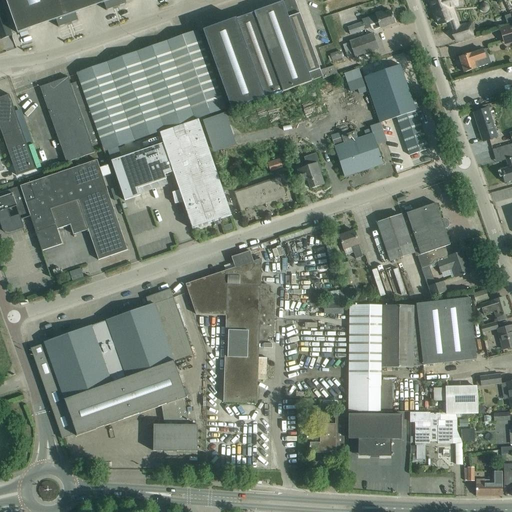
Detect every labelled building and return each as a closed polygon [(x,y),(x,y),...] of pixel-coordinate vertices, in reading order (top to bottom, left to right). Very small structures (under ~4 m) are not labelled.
[(6,0),(18,33),(56,20),(59,27),(78,20),(76,13),(104,3),(106,10),(126,3),(124,0),(6,0)] [(203,30),(206,40),(231,109),(264,97),(283,91),(312,81),(312,80),(322,77),(323,78),(328,77),(337,73),(334,65),(320,70),(294,0),(287,0),(283,2),(283,1),(254,12),(236,19),(236,18),(203,30)] [(460,25),(453,7),(457,5),(455,0),(429,0),(438,24),(451,19),(454,27),(452,28),(457,41),(477,34),(472,21),(460,25)] [(480,8),(481,11),(482,12),(483,12),(485,12),(487,12),(488,10),(489,9),(490,7),(489,5),(488,4),(486,3),(485,3),(482,3),(481,4),(480,5),(479,7),(480,8)] [(395,23),(390,10),(383,13),(382,11),(375,14),(376,14),(362,19),(362,22),(348,27),(350,34),(371,27),(372,29),(374,30),(380,28),(395,23)] [(6,16),(0,17),(0,37),(1,39),(12,35),(6,16)] [(511,23),(507,25),(498,28),(504,45),(511,42),(511,23)] [(198,31),(77,74),(80,81),(101,142),(104,151),(117,146),(150,135),(225,109),(201,40),(198,32),(198,31)] [(349,41),(350,42),(343,44),(347,58),(354,56),(355,57),(378,49),(373,33),(349,41)] [(340,53),(339,50),(329,54),(330,57),(331,57),(334,64),(343,61),(341,53),(340,53)] [(471,53),(459,57),(464,72),(476,68),(488,64),(485,58),(483,50),(471,54),(471,53)] [(338,64),(341,72),(349,69),(346,61),(338,64)] [(400,65),(364,77),(380,123),(397,117),(409,155),(428,148),(400,65)] [(56,81),(40,87),(43,96),(66,162),(94,152),(92,146),(101,142),(80,81),(71,84),(68,77),(56,81)] [(361,78),(347,83),(350,92),(364,87),(361,78)] [(0,127),(2,134),(21,128),(9,94),(0,97),(0,127)] [(498,136),(489,108),(473,113),(473,114),(474,113),(483,140),(482,141),(492,138),(495,137),(498,136)] [(231,215),(198,120),(160,133),(163,143),(111,161),(125,200),(140,195),(138,188),(166,179),(165,174),(173,171),(179,191),(172,193),(175,203),(183,202),(192,229),(221,219),(231,215)] [(386,141),(380,123),(370,126),(370,128),(363,130),(365,136),(358,138),(355,131),(342,135),(342,137),(332,141),(345,177),(383,164),(376,144),(386,141)] [(2,134),(17,175),(35,169),(21,128),(2,134)] [(308,180),(310,188),(324,184),(317,164),(319,163),(316,153),(304,157),(307,166),(298,170),(302,182),(308,180)] [(501,170),(505,182),(511,180),(511,157),(506,159),(508,167),(501,170)] [(97,159),(17,186),(27,217),(30,216),(42,251),(62,244),(57,229),(70,224),(74,235),(88,230),(98,260),(128,250),(103,176),(111,174),(108,165),(100,167),(97,159)] [(234,191),(237,202),(241,212),(246,210),(246,211),(249,210),(249,209),(287,196),(280,176),(234,191)] [(11,188),(11,189),(6,191),(0,192),(0,222),(2,229),(3,230),(3,231),(4,231),(4,232),(5,232),(6,233),(7,233),(8,233),(9,233),(10,233),(24,228),(21,219),(27,217),(17,186),(11,188)] [(436,203),(402,214),(416,256),(418,256),(431,297),(446,292),(443,281),(435,284),(429,265),(437,263),(440,272),(452,269),(455,277),(463,274),(463,275),(465,275),(465,274),(471,272),(465,254),(457,257),(456,254),(448,256),(445,246),(450,244),(444,228),(447,227),(449,225),(449,222),(449,220),(447,218),(444,218),(441,219),(436,203)] [(416,256),(402,214),(377,223),(380,232),(390,261),(414,253),(415,257),(416,256)] [(326,222),(279,238),(282,246),(288,244),(286,240),(327,227),(326,222)] [(338,275),(327,228),(322,229),(333,276),(338,275)] [(342,245),(345,255),(354,252),(356,258),(363,256),(357,240),(354,231),(339,236),(342,245)] [(226,315),(223,401),(223,402),(257,403),(258,380),(266,380),(267,357),(258,357),(259,341),(267,341),(267,336),(273,336),(275,293),(260,293),(261,259),(254,261),(250,251),(231,257),(235,267),(186,284),(189,294),(195,314),(226,315)] [(340,265),(345,278),(353,275),(348,262),(340,265)] [(345,298),(356,295),(354,287),(343,289),(345,298)] [(44,343),(30,348),(50,405),(174,361),(193,354),(170,289),(146,297),(149,306),(44,342),(44,343)] [(324,303),(324,313),(344,313),(343,303),(340,303),(344,302),(342,289),(326,292),(328,303),(332,302),(332,303),(324,303)] [(487,298),(485,290),(473,294),(476,302),(487,298)] [(423,364),(476,359),(469,297),(460,299),(416,303),(416,305),(423,364)] [(478,312),(482,311),(483,314),(496,310),(498,316),(502,314),(503,315),(504,315),(503,314),(509,312),(504,298),(480,305),(476,306),(478,312)] [(349,305),(348,413),(349,413),(391,414),(392,386),(380,386),(380,380),(380,367),(412,368),(412,365),(423,364),(416,305),(411,305),(411,306),(349,305)] [(488,324),(481,326),(482,333),(490,331),(488,324)] [(498,329),(497,329),(503,349),(511,346),(511,325),(498,329)] [(187,397),(174,361),(50,405),(62,438),(76,434),(77,436),(162,405),(165,424),(153,424),(153,451),(163,451),(176,451),(197,451),(197,425),(189,425),(185,398),(187,397)] [(480,377),(476,377),(477,385),(481,385),(481,386),(501,383),(500,374),(479,376),(480,377)] [(477,386),(445,386),(445,388),(446,401),(446,413),(458,413),(458,416),(464,416),(464,414),(477,414),(477,386)] [(445,388),(433,388),(434,401),(446,401),(445,388)] [(337,407),(338,400),(301,399),(300,410),(320,411),(320,406),(337,407)] [(430,412),(410,412),(410,422),(415,422),(415,443),(430,443),(430,439),(435,439),(435,413),(430,413),(430,412)] [(508,412),(493,413),(493,421),(509,420),(508,412)] [(401,438),(401,414),(391,414),(349,413),(348,413),(348,438),(358,438),(357,456),(390,456),(391,438),(401,438)] [(435,413),(435,439),(438,439),(438,443),(453,443),(455,444),(456,464),(462,464),(462,442),(457,430),(458,413),(446,413),(435,413)] [(335,424),(330,424),(320,424),(320,442),(310,442),(310,445),(309,445),(309,447),(310,447),(310,452),(327,453),(327,451),(336,451),(335,428),(344,428),(344,415),(335,415),(335,424)] [(511,446),(501,447),(501,454),(506,454),(511,453),(511,446)] [(467,468),(464,468),(465,480),(474,480),(474,467),(467,467),(467,468)] [(476,496),(502,496),(502,471),(493,471),(493,480),(476,480),(476,496)]
